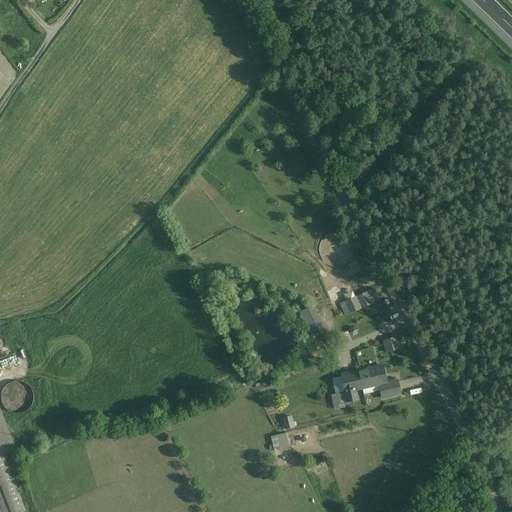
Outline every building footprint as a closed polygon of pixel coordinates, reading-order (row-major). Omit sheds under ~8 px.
[(344,299),(348,312),(380,302),(376,289),(344,299)] [(301,311),(309,327),(322,321),(314,305),(301,311)] [(398,336),(383,339),(385,352),(401,349),(398,336)] [(383,366),(358,371),(362,389),(387,384),(383,366)] [(358,371),(341,375),(348,402),(358,400),(355,390),(362,389),(358,371)] [(17,415),(23,414),(28,412),(32,407),(34,402),(34,397),(33,391),(30,387),(26,383),(21,381),(16,381),(10,382),(6,385),(2,389),(0,395),(0,401),(2,406),(6,411),(11,414),(17,415)] [(0,511),(24,511),(26,511),(4,456),(17,451),(0,408),(0,511)] [(283,417),(285,428),(294,427),(293,415),(283,417)] [(286,432),(271,436),(274,448),(289,445),(286,432)]
